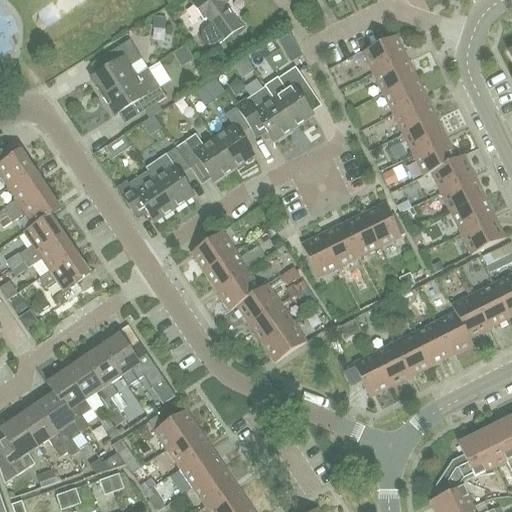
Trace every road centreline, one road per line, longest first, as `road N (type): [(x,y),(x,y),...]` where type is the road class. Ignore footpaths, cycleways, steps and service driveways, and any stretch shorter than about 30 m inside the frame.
road 1 (residential): [(144,261),(245,192),(336,147),(342,135)]
road 2 (residential): [(144,261),(44,116),(24,110),(0,117)]
road 3 (residential): [(0,398),(23,383),(27,362),(154,275)]
road 4 (residential): [(310,48),(387,8),(472,36)]
road 5 (residential): [(267,396),(221,371),(154,275)]
road 6 (residential): [(399,450),(267,396)]
road 7 (tertiary): [(399,450),(427,417),(511,373)]
road 8 (tertiary): [(511,160),(470,73),(472,36)]
